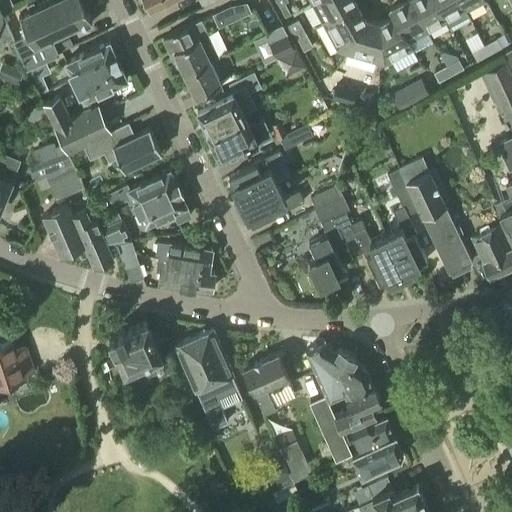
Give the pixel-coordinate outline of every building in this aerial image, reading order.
[(83,0),(51,0),(18,16),(23,26),(21,31),(23,36),(14,40),(27,69),(59,53),(52,38),(80,25),(85,27),(91,24),(93,19),(83,0)] [(304,19),(314,16),(309,0),(303,0),(299,1),(304,19)] [(317,0),(312,3),(323,22),(356,4),(354,0),(317,0)] [(427,31),(410,0),(403,0),(389,8),(393,15),(408,41),(409,41),(427,31)] [(446,21),(434,0),(410,0),(427,31),(446,21)] [(470,19),(465,10),(459,0),(434,0),(446,21),(451,29),(470,19)] [(459,0),(465,10),(483,0),(459,0)] [(250,12),(246,2),(231,5),(224,8),(230,21),(250,12)] [(364,18),(356,4),(323,22),(338,50),(343,52),(364,18)] [(0,39),(4,41),(13,37),(0,9),(0,39)] [(379,22),(378,62),(384,64),(412,48),(409,41),(408,41),(393,15),(379,22)] [(296,37),(305,31),(297,18),(289,23),(296,37)] [(379,22),(364,18),(343,52),(378,62),(379,22)] [(181,64),(206,53),(198,37),(192,40),(185,25),(161,36),(171,58),(177,55),(181,64)] [(305,31),(296,37),(303,50),(312,45),(305,31)] [(271,43),(276,55),(292,48),(286,36),(271,43)] [(496,38),(485,43),(490,52),(501,46),(496,38)] [(72,79),(116,57),(108,40),(64,61),(72,79)] [(490,52),(485,43),(471,51),(476,60),(490,52)] [(511,46),(502,52),(506,60),(511,73),(511,46)] [(295,48),(277,57),(286,75),(304,66),(295,48)] [(220,83),(206,53),(181,64),(196,95),(220,83)] [(116,57),(72,79),(57,86),(60,93),(76,86),(83,100),(127,79),(116,57)] [(447,64),(452,73),(463,67),(458,58),(447,64)] [(511,110),(511,73),(506,60),(486,70),(506,113),(511,110)] [(1,61),(0,64),(0,74),(19,83),(24,71),(1,61)] [(452,73),(447,64),(433,72),(438,81),(452,73)] [(208,130),(244,113),(243,110),(256,104),(246,84),(257,79),(254,72),(229,83),(232,90),(197,107),(208,130)] [(421,80),(403,90),(409,102),(427,92),(421,80)] [(332,98),(351,103),(355,90),(336,84),(332,98)] [(84,142),(109,130),(110,130),(98,103),(69,117),(59,95),(43,103),(55,128),(66,151),(68,150),(84,142)] [(41,102),(24,111),(29,122),(47,113),(41,102)] [(244,113),(208,130),(207,130),(219,155),(243,143),(245,146),(258,141),(257,140),(270,134),(263,118),(250,125),(244,113)] [(294,128),(289,117),(280,121),(285,132),(294,128)] [(280,121),(271,125),(276,135),(285,132),(280,121)] [(313,134),(307,123),(279,136),(285,147),(313,134)] [(109,130),(84,142),(90,156),(104,150),(109,159),(118,155),(124,167),(134,162),(135,165),(152,157),(151,154),(161,149),(150,126),(115,143),(109,130)] [(66,151),(55,128),(46,133),(56,155),(28,167),(33,180),(46,175),(73,163),(68,150),(66,151)] [(511,166),(511,136),(498,143),(509,168),(511,166)] [(240,198),(277,181),(270,166),(284,159),(279,149),(254,161),(255,163),(229,175),(240,198)] [(0,157),(0,207),(20,160),(2,152),(0,157)] [(428,169),(421,155),(399,165),(405,179),(428,169)] [(73,163),(46,175),(56,198),(84,186),(73,163)] [(134,202),(177,184),(169,167),(127,187),(126,185),(108,193),(113,203),(127,197),(129,203),(133,201),(134,202)] [(388,173),(400,200),(412,194),(399,167),(388,173)] [(448,271),(471,260),(471,259),(429,169),(405,180),(448,271)] [(511,180),(506,183),(510,193),(498,199),(511,232),(511,180)] [(277,181),(240,198),(252,223),(277,210),(278,212),(304,200),(298,189),(284,196),(277,181)] [(177,184),(134,202),(144,225),(173,211),(177,221),(190,214),(186,205),(187,205),(177,184)] [(327,201),(339,196),(334,185),(310,196),(315,207),(327,201)] [(342,194),(339,196),(327,201),(345,240),(355,235),(365,256),(367,255),(379,281),(395,273),(396,276),(404,273),(386,233),(371,240),(360,218),(351,222),(345,210),(349,208),(342,194)] [(327,201),(315,207),(316,208),(315,208),(326,232),(309,241),(316,256),(309,259),(320,283),(337,274),(336,271),(344,268),(335,249),(347,244),(345,240),(327,201)] [(84,243),(73,215),(68,203),(43,214),(60,253),(84,243)] [(386,233),(404,273),(413,269),(411,266),(427,258),(415,232),(416,231),(404,204),(393,209),(401,226),(386,233)] [(86,209),(73,215),(84,243),(94,264),(113,255),(107,241),(101,227),(97,218),(92,220),(86,209)] [(107,241),(130,239),(121,217),(101,227),(107,241)] [(500,223),(471,237),(489,277),(511,266),(511,246),(511,247),(500,223)] [(132,240),(130,240),(118,242),(121,253),(134,249),(132,240)] [(161,257),(210,265),(213,246),(170,240),(157,240),(156,252),(162,253),(161,257)] [(134,249),(121,253),(129,282),(143,277),(134,249)] [(210,265),(161,257),(158,257),(157,269),(161,269),(160,280),(212,288),(215,271),(209,270),(210,265)] [(123,328),(109,334),(124,369),(142,362),(147,372),(164,365),(159,354),(161,354),(146,320),(123,330),(123,328)] [(231,371),(232,371),(212,326),(176,343),(214,426),(228,419),(222,405),(242,396),(231,371)] [(12,338),(0,341),(0,384),(25,376),(24,374),(33,372),(25,346),(16,350),(12,338)] [(329,363),(336,349),(324,342),(323,340),(305,348),(325,393),(334,413),(349,406),(344,394),(329,363)] [(338,345),(336,349),(329,363),(344,394),(372,381),(365,366),(354,359),(356,356),(338,345)] [(243,367),(264,414),(273,410),(262,386),(271,382),(274,388),(291,380),(278,351),(243,367)] [(373,381),(372,381),(344,394),(349,406),(379,394),(373,381)] [(334,413),(325,393),(309,400),(335,458),(352,451),(351,449),(341,427),(334,413)] [(349,406),(334,413),(341,427),(375,412),(370,401),(380,396),(379,394),(349,406)] [(351,449),(352,451),(360,471),(400,454),(404,446),(402,445),(395,430),(394,430),(387,414),(371,421),(364,420),(350,426),(359,445),(351,449)] [(293,479),(311,471),(301,448),(283,457),(293,479)] [(268,455),(273,466),(277,476),(289,471),(283,457),(280,450),(268,455)] [(371,495),(392,486),(387,475),(367,485),(371,495)] [(364,500),(365,501),(339,511),(430,511),(431,511),(418,482),(395,493),(392,486),(371,495),(372,497),(364,500)] [(307,511),(333,511),(329,501),(307,511)]
